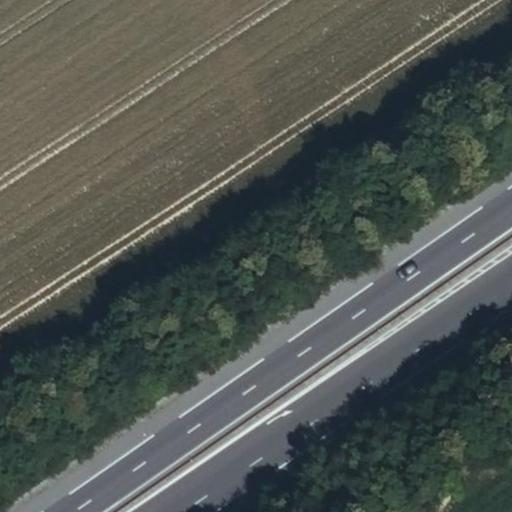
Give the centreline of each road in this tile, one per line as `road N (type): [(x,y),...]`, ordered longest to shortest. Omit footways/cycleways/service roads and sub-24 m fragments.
road 1 (trunk): [(511,204),(68,511)]
road 2 (trunk): [(189,511),(511,289)]
